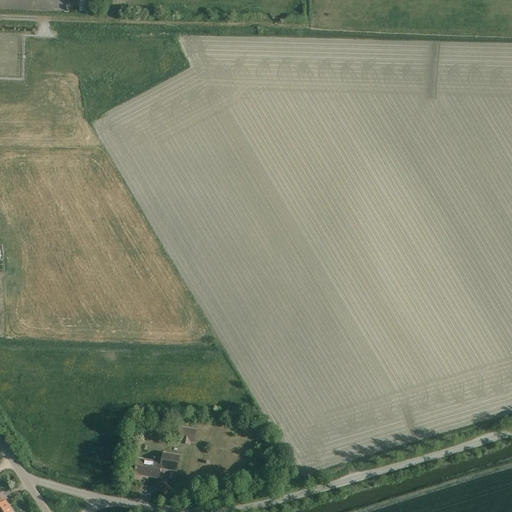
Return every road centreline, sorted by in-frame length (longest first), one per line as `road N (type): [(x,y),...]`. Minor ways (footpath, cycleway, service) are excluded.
road 1 (track): [(511,37),(0,14)]
road 2 (unclassified): [(106,502),(288,502),(511,435)]
